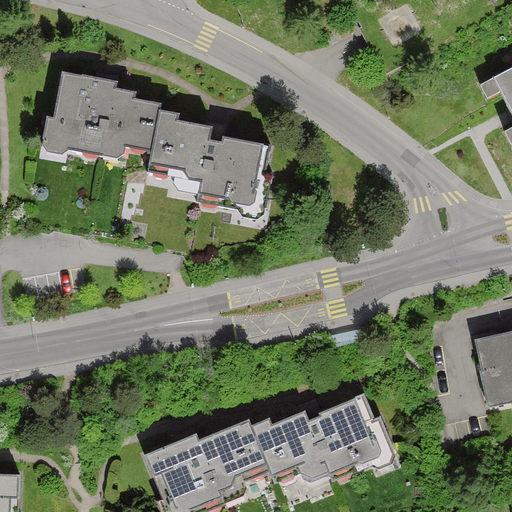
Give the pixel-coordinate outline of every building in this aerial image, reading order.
[(511,77),(500,84),(511,106),(511,77)] [(120,91),(69,81),(53,162),(125,176),(129,153),(155,158),(164,112),(118,103),(120,91)] [(189,117),(164,112),(155,158),(151,176),(203,186),(198,215),(261,227),(273,164),(216,153),(219,138),(186,132),(189,117)] [(210,275),(197,278),(198,285),(212,282),(210,275)] [(361,332),(328,340),(331,353),(364,345),(361,332)] [(511,338),(480,344),(491,407),(511,403),(511,338)] [(313,409),(261,428),(280,482),(327,465),(335,486),(387,467),(366,409),(319,425),(313,409)] [(261,428),(156,465),(172,511),(232,511),(241,509),(237,497),(280,482),(261,428)] [(0,511),(25,511),(27,483),(0,481),(0,511)]
